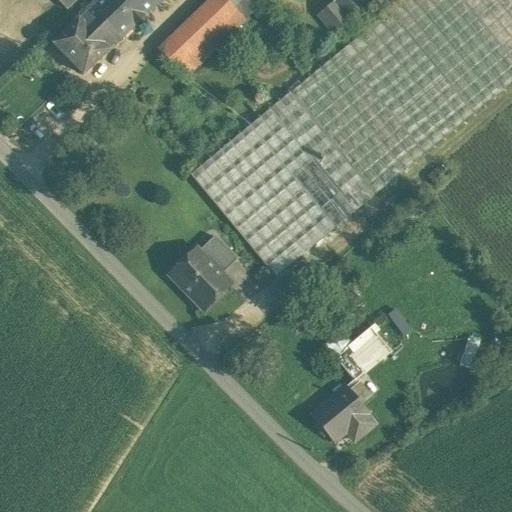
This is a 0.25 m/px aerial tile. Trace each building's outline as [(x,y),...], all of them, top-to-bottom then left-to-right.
[(58,0),(67,9),(76,0),(58,0)] [(98,0),(90,8),(84,1),(79,7),(85,13),(79,19),(109,49),(158,0),(98,0)] [(225,0),(212,0),(159,51),(185,78),(245,20),(225,0)] [(511,0),(402,0),(194,172),(278,274),(346,218),(331,200),(360,177),(375,195),(511,81),(511,0)] [(361,0),(337,0),(319,16),(333,33),(366,6),(361,0)] [(79,19),(78,18),(52,43),(83,75),(109,50),(109,49),(79,19)] [(331,200),(346,218),(375,195),(360,177),(331,200)] [(236,260),(214,236),(198,252),(220,275),(236,260)] [(198,252),(195,249),(170,275),(204,310),(230,285),(220,275),(198,252)] [(366,371),(348,348),(336,358),(354,381),(366,371)] [(359,383),(350,391),(361,404),(370,397),(359,383)] [(346,386),(311,415),(333,443),(347,433),(354,441),(374,425),(368,416),(369,415),(361,404),(350,391),(346,386)]
